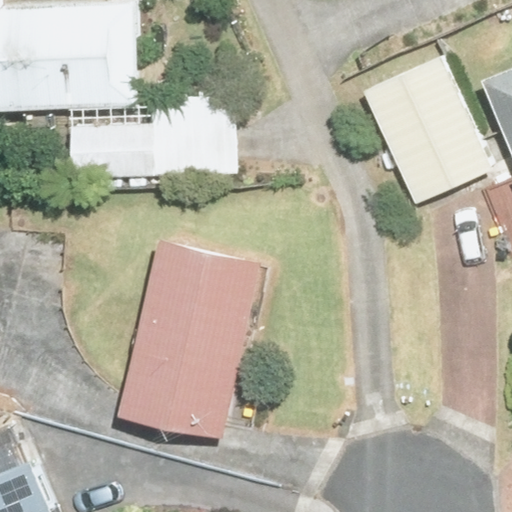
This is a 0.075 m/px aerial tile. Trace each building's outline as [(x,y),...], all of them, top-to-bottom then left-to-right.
[(149,7),(0,1),(0,105),(146,111),(149,7)] [(448,52),(367,86),(415,201),(497,167),(448,52)] [(511,64),(485,77),(511,136),(511,64)] [(164,120),(66,115),(64,168),(162,172),(164,120)] [(276,256),(170,230),(124,414),(230,440),(276,256)] [(58,511),(26,431),(0,441),(0,511),(58,511)]
